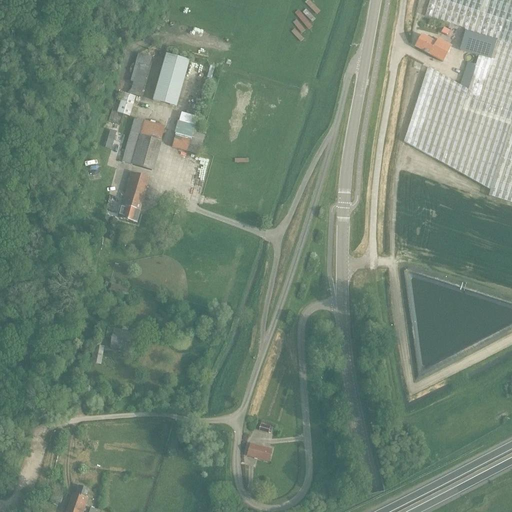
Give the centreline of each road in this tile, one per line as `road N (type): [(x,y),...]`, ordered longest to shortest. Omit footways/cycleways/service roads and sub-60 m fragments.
road 1 (unclassified): [(237,421),(351,65),(366,55)]
road 2 (unclassified): [(237,421),(236,476),(249,503),(272,509),(296,501),(309,471),(300,329),(309,309),(341,307)]
road 3 (tertiary): [(341,307),(343,184),(366,55)]
road 4 (tertiary): [(378,511),(346,369),(341,307)]
road 5 (trunk): [(511,444),(383,511)]
